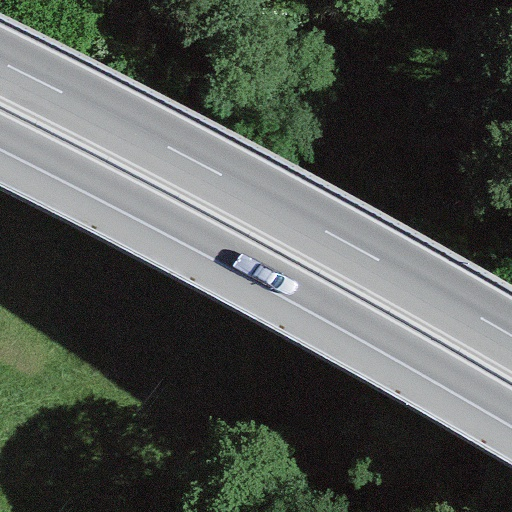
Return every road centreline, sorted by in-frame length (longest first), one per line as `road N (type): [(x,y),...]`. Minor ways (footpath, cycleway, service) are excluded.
road 1 (trunk): [(0,131),(511,408)]
road 2 (trunk): [(511,336),(0,62)]
